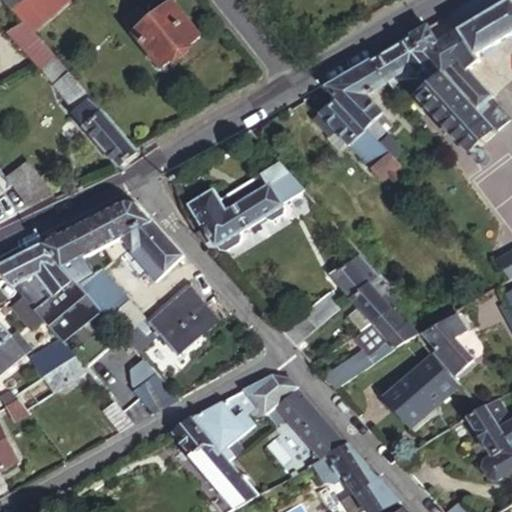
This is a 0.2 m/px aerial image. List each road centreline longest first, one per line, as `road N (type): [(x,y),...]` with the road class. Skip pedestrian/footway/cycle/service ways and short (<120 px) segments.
road 1 (residential): [(283,356),(4,511)]
road 2 (residential): [(283,356),(139,180)]
road 3 (residential): [(425,511),(283,356)]
road 4 (residential): [(139,180),(293,91)]
road 5 (residential): [(293,91),(441,0)]
road 6 (residential): [(0,247),(139,180)]
